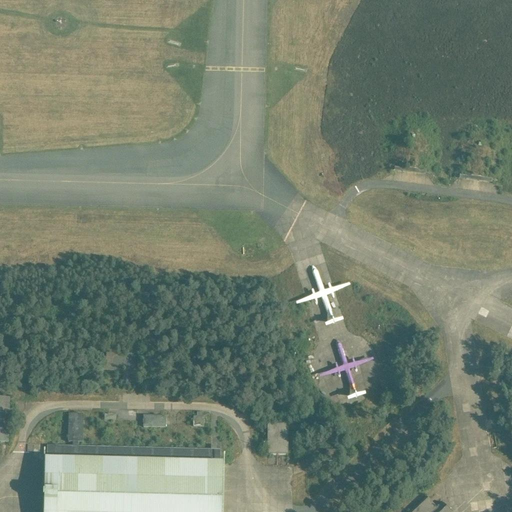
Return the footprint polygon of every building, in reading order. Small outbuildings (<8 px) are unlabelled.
[(434,118),(402,114),(387,129),(384,167),(394,169),(424,173),(437,174),(444,137),(434,118)] [(500,126),(469,122),(453,138),(450,176),(462,177),(492,181),(503,183),(510,145),(500,126)] [(140,352),(106,351),(105,361),(101,361),(101,372),(117,372),(117,377),(123,377),(123,383),(138,383),(138,373),(139,373),(139,362),(146,362),(146,354),(139,354),(140,352)] [(9,399),(0,398),(0,443),(7,444),(8,417),(12,417),(12,413),(8,413),(9,399)] [(202,414),(197,414),(197,419),(193,418),(193,427),(203,428),(203,419),(202,419),(202,414)] [(83,415),(69,415),(68,443),(73,443),(73,448),(77,448),(77,443),(82,443),(83,415)] [(165,418),(143,417),(143,428),(165,428),(165,418)] [(288,426),(267,425),(266,456),(287,456),(288,426)] [(73,448),(47,448),(46,461),(44,461),(42,511),(221,511),(222,465),(220,465),(220,452),(216,452),(216,448),(211,448),(211,452),(77,448),(73,448)] [(337,452),(326,452),(325,462),(336,462),(337,452)] [(427,498),(412,511),(449,511),(441,503),(436,508),(427,498)]
